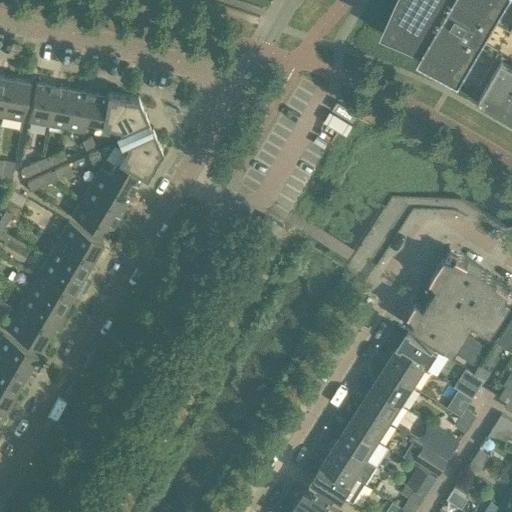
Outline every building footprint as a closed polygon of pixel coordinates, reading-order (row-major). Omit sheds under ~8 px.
[(511,2),(508,0),(397,0),(390,14),(393,27),(397,29),(394,35),(477,83),(474,88),(476,89),(511,26),(511,2)] [(511,26),(476,89),(474,88),(472,93),(511,116),(511,26)] [(29,81),(8,77),(0,116),(22,120),(29,81)] [(28,121),(46,124),(53,85),(35,82),(28,121)] [(46,124),(65,128),(72,89),(53,85),(46,124)] [(83,131),(85,120),(90,92),(72,89),(65,128),(83,131)] [(106,91),(105,95),(100,123),(117,126),(119,131),(147,118),(138,97),(106,91)] [(85,120),(100,123),(105,95),(90,92),(85,120)] [(119,131),(123,139),(151,127),(147,118),(119,131)] [(123,139),(125,144),(116,159),(141,174),(144,176),(161,148),(151,127),(123,139)] [(91,136),(81,141),(86,149),(95,145),(91,136)] [(61,149),(47,155),(51,164),(65,157),(61,149)] [(97,149),(87,153),(92,162),(101,157),(97,149)] [(35,161),(38,170),(51,164),(47,155),(35,161)] [(0,180),(10,182),(14,162),(0,159),(0,180)] [(134,187),(141,174),(116,159),(109,172),(134,187)] [(24,176),(38,170),(35,161),(20,168),(24,176)] [(68,163),(54,169),(58,177),(72,171),(68,163)] [(99,167),(90,183),(124,203),(134,187),(109,172),(99,167)] [(54,169),(41,175),(45,183),(58,177),(54,169)] [(41,175),(27,182),(31,190),(45,183),(41,175)] [(90,183),(80,199),(115,219),(124,203),(90,183)] [(9,186),(0,201),(0,205),(3,208),(11,213),(16,215),(27,196),(9,186)] [(105,236),(115,219),(80,199),(71,215),(105,236)] [(11,213),(3,208),(0,213),(0,230),(1,231),(11,213)] [(102,241),(68,221),(57,239),(92,259),(102,241)] [(47,256),(81,277),(92,259),(57,239),(47,256)] [(454,259),(444,256),(430,277),(437,285),(424,306),(416,300),(407,314),(414,321),(412,324),(474,363),(486,345),(464,331),(472,319),(491,331),(511,301),(506,298),(509,288),(457,254),(454,259)] [(36,274),(71,294),(81,277),(47,256),(36,274)] [(26,292),(60,312),(71,294),(36,274),(26,292)] [(16,309),(50,330),(60,312),(26,292),(16,309)] [(50,330),(16,309),(5,328),(39,348),(50,330)] [(511,313),(498,336),(511,345),(511,313)] [(439,350),(408,330),(396,349),(428,369),(439,350)] [(0,336),(0,356),(25,371),(36,353),(2,333),(0,336)] [(428,369),(396,349),(384,367),(412,384),(423,367),(427,369),(428,369)] [(0,356),(0,380),(15,390),(25,371),(0,356)] [(474,373),(485,379),(490,371),(480,364),(474,373)] [(412,384),(384,367),(373,385),(400,403),(412,384)] [(479,388),(485,379),(474,373),(466,367),(454,386),(473,398),(479,388)] [(0,380),(0,403),(5,406),(15,390),(0,380)] [(400,403),(373,385),(361,403),(389,421),(400,403)] [(508,401),(511,395),(511,389),(506,386),(500,396),(508,401)] [(389,421),(361,403),(349,421),(377,439),(389,421)] [(461,416),(471,422),(477,414),(467,407),(461,416)] [(511,419),(511,420),(502,413),(488,435),(501,443),(508,433),(511,436),(511,419)] [(461,416),(456,424),(466,431),(471,422),(461,416)] [(377,439),(349,421),(338,440),(377,465),(389,447),(377,439)] [(326,458),(365,483),(377,465),(338,440),(326,458)] [(439,473),(443,467),(448,459),(438,452),(424,444),(415,458),(439,473)] [(439,450),(449,457),(453,450),(443,444),(439,450)] [(474,456),(484,462),(490,454),(480,447),(474,456)] [(469,464),(479,471),(484,462),(474,456),(469,464)] [(334,489),(353,501),(365,483),(326,458),(314,476),(321,481),(321,482),(334,490),(334,489)] [(430,487),(420,480),(415,489),(425,495),(430,487)] [(511,486),(501,503),(511,510),(511,486)] [(469,498),(454,488),(447,498),(463,508),(469,498)] [(409,497),(419,504),(425,495),(415,489),(409,497)] [(339,511),(325,503),(326,502),(313,494),(313,495),(305,490),(293,508),(298,511),(339,511)] [(511,511),(511,510),(501,503),(495,511),(511,511)]
